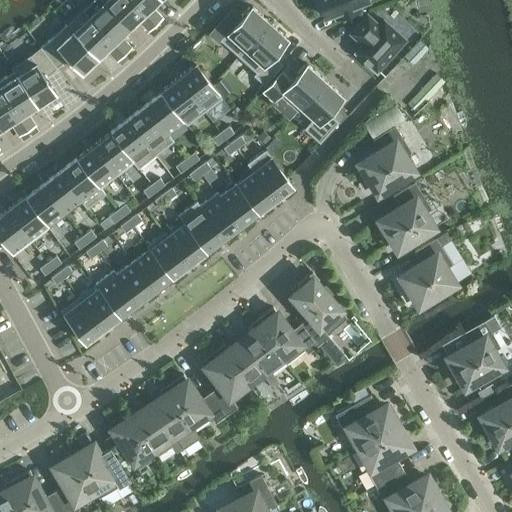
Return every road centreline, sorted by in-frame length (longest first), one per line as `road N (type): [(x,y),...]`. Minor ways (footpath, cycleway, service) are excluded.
road 1 (residential): [(491,511),(323,222),(73,413)]
road 2 (residential): [(204,0),(95,103),(0,172)]
road 3 (residential): [(0,277),(73,413)]
